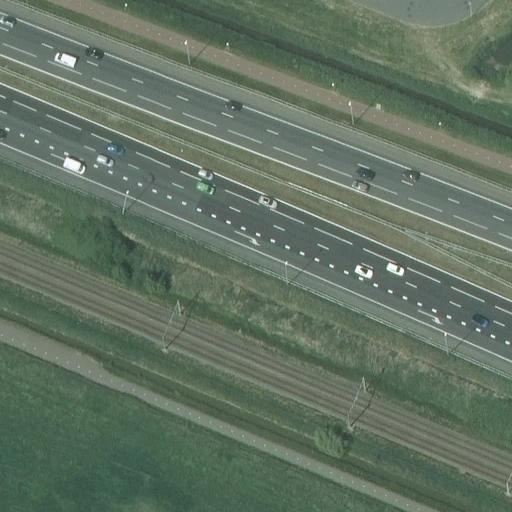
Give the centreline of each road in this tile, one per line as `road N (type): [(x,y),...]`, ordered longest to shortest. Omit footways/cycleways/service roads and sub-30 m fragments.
road 1 (motorway): [(0,103),(511,321)]
road 2 (motorway): [(511,224),(0,28)]
